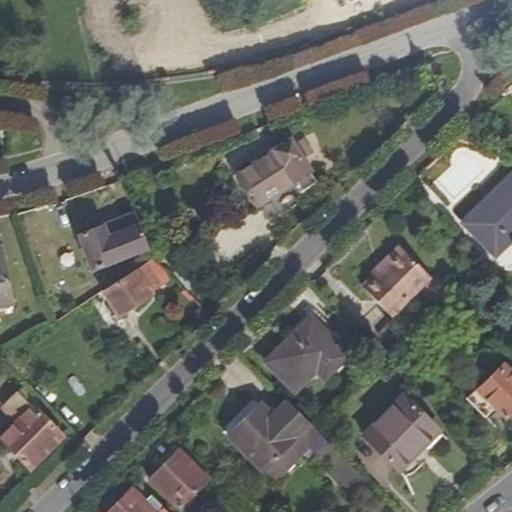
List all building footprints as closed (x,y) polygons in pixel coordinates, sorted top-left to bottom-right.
[(276,150),(278,152),(240,178),(256,202),(294,176),(301,187),(315,178),(290,141),(276,150)] [(511,180),(465,225),(470,231),(511,190),(511,180)] [(511,190),(470,231),(495,257),(511,243),(511,244),(511,190)] [(151,247),(137,213),(85,235),(98,268),(151,247)] [(399,247),(386,261),(388,264),(380,272),(363,289),(393,319),(432,280),(399,247)] [(0,307),(17,302),(5,257),(0,258),(0,307)] [(388,264),(386,261),(377,270),(380,272),(388,264)] [(174,282),(157,263),(139,273),(138,272),(107,292),(121,316),(174,282)] [(289,333),(293,336),(304,325),(325,345),(330,339),(336,333),(312,310),(289,333)] [(304,325),(293,336),(265,364),(295,394),(317,373),(326,381),(349,358),(330,339),(325,345),(304,325)] [(511,367),(484,392),(483,390),(471,400),(496,427),(511,413),(511,367)] [(31,469),(62,440),(35,409),(42,403),(27,387),(6,406),(21,422),(3,438),(31,469)] [(403,477),(431,449),(426,444),(438,432),(408,402),(368,442),(403,477)] [(318,434),(288,404),(275,418),(264,406),(230,439),(263,472),(299,437),(310,448),(356,492),(365,482),(318,434)] [(426,444),(431,449),(443,437),(438,432),(426,444)] [(152,482),(181,510),(208,482),(180,453),(152,482)] [(166,511),(152,497),(145,504),(133,492),(114,511),(166,511)]
